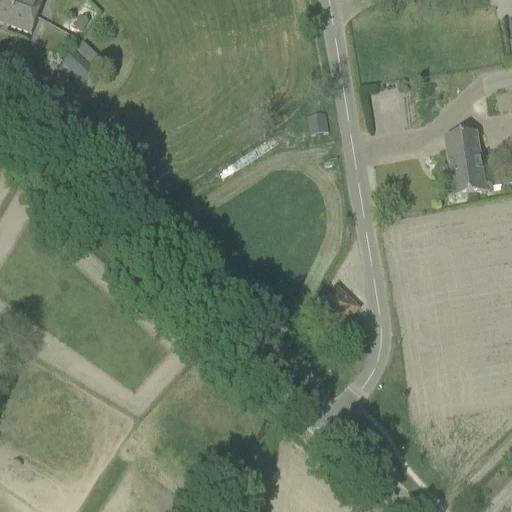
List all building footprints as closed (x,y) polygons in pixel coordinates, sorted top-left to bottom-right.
[(31,0),(0,0),(0,26),(30,38),(43,4),(31,0)] [(96,80),(104,72),(77,46),(69,54),(73,58),(62,69),(82,88),(92,76),(96,80)] [(306,122),(309,140),(327,137),(324,119),(306,122)] [(453,202),(484,197),(475,139),(444,143),(453,202)] [(329,341),(356,313),(337,295),(310,322),(329,341)]
